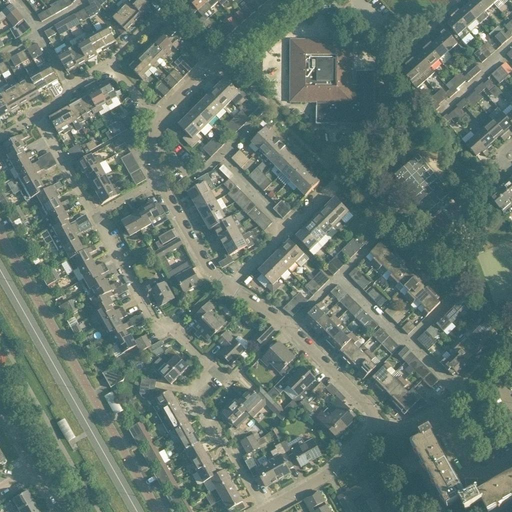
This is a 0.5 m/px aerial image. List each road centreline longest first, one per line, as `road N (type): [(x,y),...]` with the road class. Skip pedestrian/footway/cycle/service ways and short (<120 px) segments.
road 1 (residential): [(265,510),(194,392),(205,366),(179,332),(152,328),(95,218)]
road 2 (residential): [(155,511),(0,235)]
road 3 (tertiary): [(139,511),(0,267)]
road 4 (residential): [(380,428),(288,327),(224,286)]
road 5 (residential): [(160,118),(284,0)]
road 6 (residential): [(380,428),(413,426),(434,413),(471,470),(511,452)]
road 7 (residential): [(224,286),(327,188)]
road 8 (residential): [(265,510),(380,428)]
road 9 (residential): [(224,286),(157,183)]
